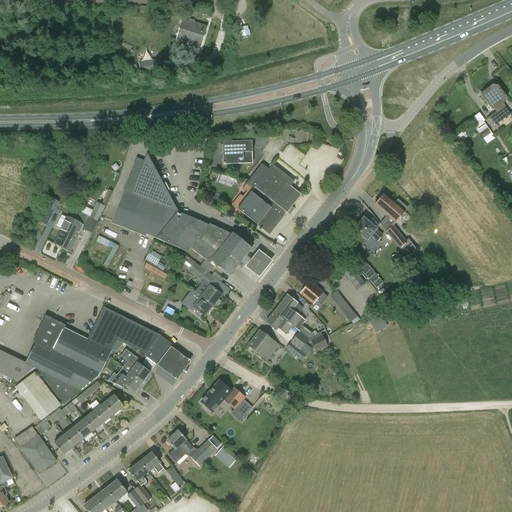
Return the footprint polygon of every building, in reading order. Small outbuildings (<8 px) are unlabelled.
[(200,48),(206,28),(182,20),(176,41),(177,41),(175,47),(181,48),(183,43),(200,48)] [(157,68),(156,60),(143,62),(144,70),(157,68)] [(495,111),(496,112),(489,117),(495,125),(502,120),(509,115),(507,112),(504,108),(501,105),(506,101),(506,100),(507,99),(496,86),(493,85),(481,94),(481,95),(480,95),(481,96),(493,112),(495,111)] [(475,123),(486,142),(495,136),(483,118),(475,123)] [(249,153),(252,153),(252,141),(222,142),(223,163),(223,165),(225,165),(238,164),(238,161),(250,161),(249,157),(250,157),(249,153)] [(146,235),(156,239),(177,212),(147,154),(144,161),(136,158),(124,189),(111,223),(145,237),(146,235)] [(286,213),(300,195),(290,187),(293,182),(272,165),(268,170),(261,164),(246,184),(252,190),(237,210),(256,225),(256,226),(269,235),(283,218),(282,217),(286,212),(286,213)] [(102,203),(106,205),(113,192),(108,190),(102,203)] [(387,217),(397,225),(404,217),(403,215),(408,209),(398,200),(394,204),(383,195),(382,196),(380,196),(378,198),(379,200),(375,205),(380,209),(379,211),(387,217)] [(97,222),(104,207),(96,203),(89,218),(97,222)] [(39,222),(47,226),(54,212),(46,208),(39,222)] [(81,212),(76,222),(74,226),(69,236),(67,235),(61,248),(70,252),(83,225),(88,216),(81,212)] [(229,275),(250,249),(232,235),(209,224),(208,226),(177,212),(156,239),(187,253),(190,249),(209,264),(212,262),(229,275)] [(54,244),(61,248),(67,235),(69,236),(74,226),(76,222),(67,217),(54,244)] [(370,236),(377,242),(383,236),(375,230),(375,229),(363,219),(359,224),(357,223),(354,227),(355,228),(354,230),(366,240),(370,236)] [(393,227),(386,232),(408,258),(417,250),(408,239),(405,242),(393,227)] [(110,266),(118,250),(114,248),(106,264),(110,266)] [(145,267),(166,279),(169,274),(166,272),(169,266),(162,262),(165,257),(152,250),(146,261),(148,261),(145,267)] [(267,262),(255,252),(241,268),(254,279),(267,262)] [(329,268),(338,258),(332,253),(324,263),(329,268)] [(427,266),(418,255),(410,262),(420,273),(427,266)] [(209,286),(215,278),(195,262),(188,272),(203,283),(208,287),(209,286)] [(383,284),(368,265),(361,271),(376,289),(383,284)] [(343,273),(352,284),(357,290),(365,284),(351,267),(343,273)] [(201,297),(213,306),(214,305),(216,307),(220,302),(218,300),(222,295),(210,286),(209,286),(208,287),(203,283),(200,287),(205,291),(201,297)] [(315,301),(321,305),(327,297),(322,293),(310,283),(301,294),(313,304),(315,301)] [(297,304),(287,296),(274,312),(292,327),(293,327),(304,336),(308,339),(311,338),(314,336),(311,333),(308,331),(301,326),(305,321),(298,315),(303,308),(297,304)] [(193,307),(192,308),(204,317),(213,306),(201,297),(197,302),(191,297),(187,302),(193,307)] [(343,300),(336,305),(343,313),(349,308),(343,300)] [(52,351),(99,374),(100,375),(117,340),(144,354),(143,356),(155,365),(167,349),(164,340),(159,335),(158,335),(103,308),(87,340),(64,329),(63,328),(52,350),(52,351)] [(427,312),(429,320),(430,323),(445,319),(444,316),(442,309),(427,312)] [(292,327),(274,312),(266,323),(276,331),(278,329),(286,335),(292,327)] [(383,313),(370,319),(376,331),(389,325),(383,313)] [(33,341),(36,342),(52,350),(63,328),(64,329),(66,325),(45,316),(33,341)] [(266,361),(278,346),(259,331),(247,346),(266,361)] [(299,351),(300,350),(308,339),(304,336),(299,332),(290,344),(299,351)] [(311,338),(316,348),(327,343),(322,332),(314,336),(311,338)] [(64,404),(80,392),(98,377),(99,374),(52,351),(52,350),(36,342),(25,363),(25,364),(34,369),(37,370),(64,404)] [(306,355),(300,350),(299,351),(290,344),(290,343),(286,349),(301,361),(306,355)] [(25,364),(25,363),(0,350),(0,374),(17,382),(34,369),(25,364)] [(123,368),(142,383),(149,373),(137,364),(140,360),(125,350),(120,356),(127,362),(123,368)] [(184,362),(169,352),(157,369),(173,379),(184,362)] [(108,381),(120,387),(123,383),(135,392),(142,383),(123,368),(117,376),(114,373),(108,381)] [(41,421),(60,406),(34,373),(15,388),(41,421)] [(90,387),(94,392),(101,386),(97,381),(90,387)] [(215,399),(220,404),(223,400),(234,410),(235,410),(244,418),(252,408),(243,400),(246,398),(234,387),(230,391),(219,381),(213,388),(219,394),(215,399)] [(80,395),(86,402),(86,401),(85,399),(94,392),(90,387),(80,395)] [(216,408),(220,404),(215,399),(219,394),(213,388),(200,402),(206,407),(205,409),(210,413),(211,412),(212,413),(216,408)] [(266,393),(263,397),(270,403),(273,398),(266,393)] [(86,402),(80,395),(76,398),(81,405),(86,402)] [(114,395),(104,403),(113,415),(124,407),(114,395)] [(61,410),(66,416),(70,412),(71,413),(76,409),(71,403),(61,410)] [(94,411),(103,423),(113,415),(104,403),(94,411)] [(49,416),(54,422),(59,419),(64,415),(60,409),(49,416)] [(94,411),(84,419),(93,431),(103,423),(94,411)] [(93,431),(84,419),(74,427),(83,439),(93,431)] [(42,434),(51,427),(47,423),(38,430),(42,434)] [(74,427),(64,435),(73,447),(83,439),(74,427)] [(38,473),(55,462),(31,428),(15,439),(38,473)] [(167,442),(174,450),(168,455),(176,463),(186,454),(190,458),(198,450),(193,449),(186,440),(178,431),(167,442)] [(73,447),(64,435),(54,443),(63,455),(73,447)] [(198,450),(190,458),(199,467),(217,450),(208,440),(198,450)] [(219,452),(233,464),(238,459),(224,447),(219,452)] [(159,464),(160,463),(152,454),(140,463),(147,472),(153,468),(158,474),(163,470),(159,464)] [(6,494),(4,488),(7,486),(5,482),(12,479),(2,457),(0,458),(0,506),(8,503),(4,494),(6,494)] [(146,482),(142,477),(147,472),(140,463),(128,472),(135,482),(136,481),(141,487),(146,482)] [(183,482),(172,467),(166,472),(178,487),(183,482)] [(116,502),(127,494),(117,481),(106,489),(116,502)] [(105,510),(116,502),(106,489),(95,498),(105,510)] [(138,510),(143,505),(133,491),(127,496),(138,510)] [(146,493),(140,498),(145,504),(151,499),(146,493)] [(88,511),(102,511),(105,510),(95,498),(84,506),(88,511)]
